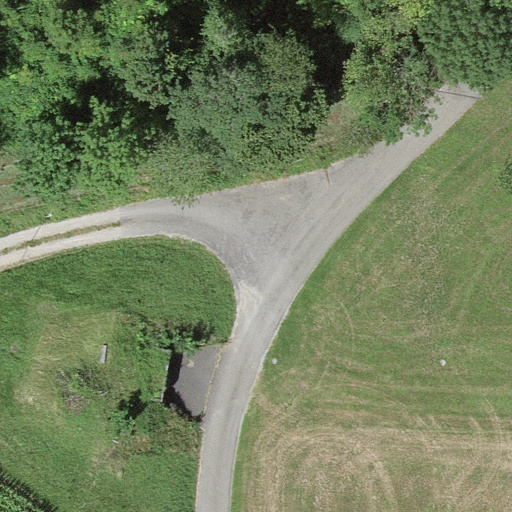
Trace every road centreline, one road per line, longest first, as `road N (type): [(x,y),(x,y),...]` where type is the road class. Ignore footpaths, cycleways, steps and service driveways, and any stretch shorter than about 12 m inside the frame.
road 1 (unclassified): [(511,0),(494,37),(426,111),(271,253),(214,429),(205,511)]
road 2 (track): [(0,260),(205,212),(271,253)]
